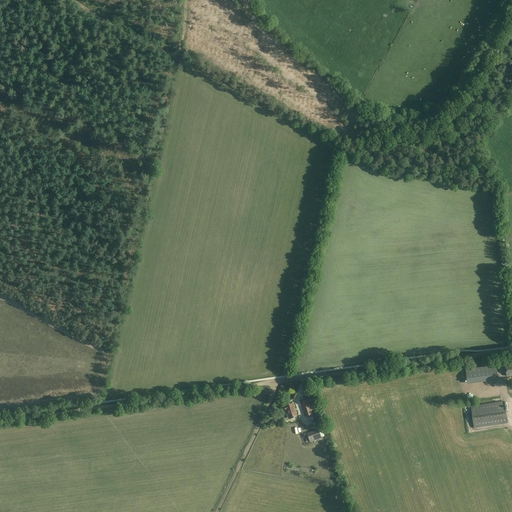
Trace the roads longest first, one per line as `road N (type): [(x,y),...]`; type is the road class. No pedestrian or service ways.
road 1 (track): [(511,349),(0,421)]
road 2 (track): [(187,0),(111,330),(104,394),(0,407)]
road 3 (track): [(217,511),(283,376)]
